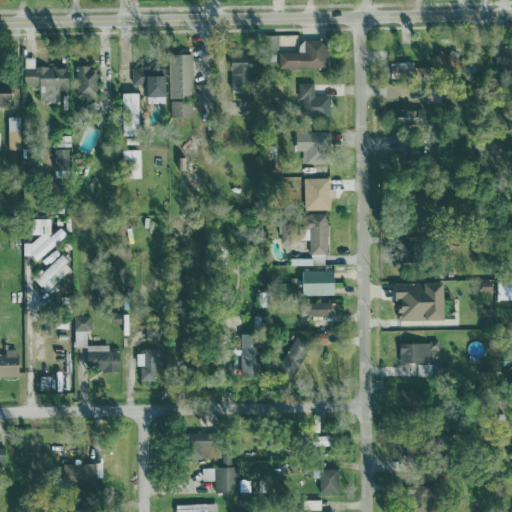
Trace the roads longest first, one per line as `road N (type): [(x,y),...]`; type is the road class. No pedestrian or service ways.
road 1 (tertiary): [(0,18),(511,10)]
road 2 (residential): [(362,0),(368,511)]
road 3 (residential): [(0,408),(368,398)]
